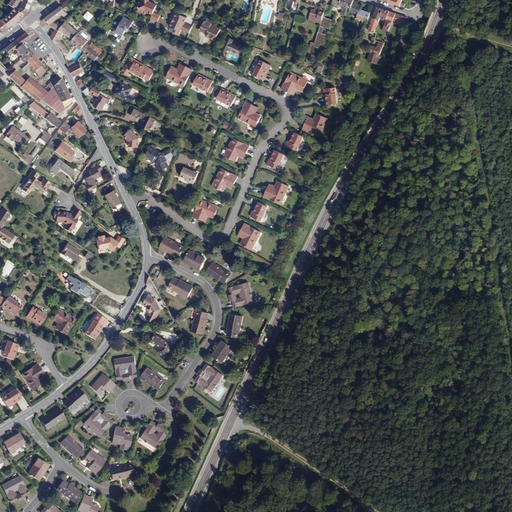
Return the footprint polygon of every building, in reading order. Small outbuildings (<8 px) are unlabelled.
[(15,22),(22,15),(14,9),(20,0),(19,0),(10,0),(7,5),(13,9),(8,14),(15,22)] [(27,11),(18,8),(21,1),(20,0),(14,9),(22,15),(26,12),(27,11)] [(31,0),(19,0),(20,0),(21,1),(18,8),(27,11),(31,0)] [(138,7),(136,11),(141,13),(143,12),(143,11),(147,11),(147,12),(152,14),(153,15),(154,12),(157,5),(149,1),(148,0),(142,0),(143,1),(138,3),(139,5),(138,7)] [(336,9),(339,0),(333,0),(330,10),(333,10),(334,8),(336,9)] [(351,8),(353,0),(340,0),(339,5),(345,6),(343,14),(348,16),(349,12),(351,8)] [(360,9),(361,6),(357,4),(358,2),(353,0),(351,8),(349,12),(358,14),(360,9)] [(66,17),(68,13),(66,12),(69,10),(65,3),(41,21),(55,29),(56,29),(58,25),(53,22),(62,15),(66,17)] [(387,19),(390,12),(375,7),(371,18),(379,21),(381,17),(387,19)] [(321,20),(324,12),(312,9),(309,16),(321,20)] [(367,22),(370,13),(360,9),(358,14),(357,19),(367,22)] [(88,21),(93,16),(88,11),(83,16),(88,21)] [(153,15),(151,19),(158,22),(161,15),(154,12),(153,15)] [(393,21),(396,13),(390,12),(387,19),(393,21)] [(188,32),(191,27),(183,23),(186,19),(175,13),(169,26),(175,29),(174,32),(178,34),(181,28),(188,32)] [(15,22),(8,14),(2,18),(9,27),(15,22)] [(129,29),(133,22),(124,17),(121,24),(118,22),(113,31),(122,36),(127,28),(129,29)] [(330,29),(332,20),(323,17),(314,47),(323,50),(328,35),(321,33),(323,27),(330,29)] [(9,27),(2,18),(0,20),(7,28),(9,27)] [(375,33),(379,21),(371,18),(370,18),(366,30),(375,33)] [(87,40),(89,38),(89,36),(89,34),(84,30),(81,30),(79,33),(66,21),(58,30),(63,33),(63,32),(72,40),(71,42),(84,53),(90,46),(87,43),(88,41),(87,40)] [(221,29),(211,25),(205,22),(204,21),(201,28),(211,33),(209,38),(215,41),(221,29)] [(229,24),(227,31),(236,33),(238,26),(229,24)] [(209,38),(211,33),(201,28),(200,29),(204,30),(203,32),(207,34),(206,36),(209,38)] [(63,33),(58,30),(56,29),(55,29),(53,33),(60,38),(63,33)] [(64,45),(61,42),(62,41),(62,39),(60,38),(53,33),(51,38),(61,49),(63,54),(69,51),(68,51),(66,48),(64,45)] [(23,45),(30,39),(27,34),(5,50),(10,55),(15,50),(23,45)] [(234,39),(228,37),(224,51),(230,53),(231,48),(233,49),(237,52),(239,51),(243,52),(247,41),(237,38),(235,42),(233,41),(234,39)] [(103,50),(93,42),(90,46),(100,54),(103,50)] [(379,55),(382,48),(383,45),(378,43),(377,47),(372,46),(370,53),(379,55)] [(33,57),(27,49),(25,47),(23,45),(15,50),(18,54),(16,56),(18,58),(19,57),(21,59),(20,60),(21,61),(13,67),(17,71),(20,68),(33,57)] [(100,54),(90,46),(84,53),(94,61),(96,59),(100,62),(100,61),(104,57),(100,54)] [(379,55),(370,53),(367,61),(376,64),(379,55)] [(41,63),(34,56),(33,57),(20,68),(25,73),(31,67),(35,72),(41,67),(43,69),(47,64),(44,61),(41,63)] [(154,71),(149,68),(144,65),(144,67),(135,62),(136,60),(131,58),(127,65),(125,65),(121,72),(128,76),(131,71),(143,79),(144,77),(149,80),(154,71)] [(268,71),(270,66),(260,61),(253,75),(262,79),(266,70),(268,71)] [(74,77),(84,71),(80,63),(77,64),(70,68),(74,77)] [(183,72),(185,66),(180,64),(177,69),(183,72)] [(184,87),(192,70),(185,66),(183,72),(177,69),(172,66),(166,78),(184,87)] [(46,72),(43,69),(41,67),(35,72),(41,78),(46,72)] [(44,96),(26,80),(25,81),(14,71),(8,76),(9,77),(17,84),(26,92),(35,99),(38,102),(44,96)] [(115,77),(104,71),(102,75),(113,81),(115,77)] [(346,85),(348,78),(340,75),(341,72),(339,71),(337,77),(336,81),(346,85)] [(307,81),(290,72),(281,89),(288,92),(290,87),(296,90),(301,93),(307,81)] [(50,89),(61,78),(57,75),(47,85),(50,89)] [(211,86),(213,81),(207,78),(207,80),(198,75),(193,85),(211,93),(214,88),(211,86)] [(47,92),(29,77),(26,80),(44,96),(47,92)] [(70,98),(61,78),(50,89),(47,92),(44,96),(38,102),(44,107),(47,104),(59,114),(72,103),(70,98)] [(129,95),(133,88),(127,85),(123,83),(120,82),(114,93),(134,103),(136,99),(129,95)] [(294,95),(296,90),(290,87),(288,92),(294,95)] [(337,103),(335,88),(323,89),(324,95),(326,95),(327,105),(337,103)] [(231,106),(236,96),(231,93),(230,95),(221,90),(217,99),(231,106)] [(107,103),(109,99),(99,94),(97,98),(93,106),(102,110),(106,103),(107,103)] [(60,122),(49,113),(48,114),(33,101),(28,105),(56,127),(60,122)] [(261,116),(256,113),(250,110),(253,105),(246,102),(238,118),(256,127),(261,116)] [(156,119),(154,118),(131,106),(128,112),(136,116),(137,115),(144,119),(140,126),(150,131),(157,119),(156,119)] [(319,137),(327,119),(316,113),(313,119),(310,125),(305,123),(302,129),(319,137)] [(310,125),(313,119),(308,116),(305,123),(310,125)] [(20,117),(17,122),(23,125),(26,120),(20,117)] [(86,130),(77,121),(70,128),(66,124),(69,121),(66,119),(59,129),(64,133),(66,131),(69,134),(72,131),(78,138),(86,130)] [(23,134),(12,126),(6,134),(6,135),(5,136),(10,140),(11,138),(13,139),(17,142),(18,141),(22,144),(27,136),(23,134)] [(138,147),(139,138),(131,129),(124,136),(129,142),(128,147),(138,147)] [(46,143),(51,136),(43,130),(38,137),(39,138),(46,143)] [(297,151),(303,137),(294,132),(290,142),(288,141),(286,146),(297,151)] [(246,153),(249,147),(233,138),(224,156),(236,162),(238,156),(241,151),(246,153)] [(74,152),(61,142),(54,151),(69,163),(72,158),(71,156),(74,152)] [(35,158),(39,148),(35,146),(30,156),(35,158)] [(167,159),(173,156),(169,149),(162,153),(150,147),(145,157),(153,161),(155,162),(158,166),(161,172),(165,170),(164,169),(169,166),(166,161),(167,161),(167,159)] [(277,169),(284,154),(275,150),(270,160),(269,159),(266,164),(277,169)] [(74,171),(58,159),(48,171),(54,175),(59,169),(70,176),(74,171)] [(98,183),(95,179),(100,176),(98,172),(100,170),(97,166),(95,168),(88,171),(91,176),(85,179),(88,185),(85,186),(88,191),(95,187),(94,185),(98,183)] [(194,184),(198,173),(184,167),(180,176),(186,178),(189,180),(188,181),(194,184)] [(226,187),(229,181),(234,183),(237,177),(221,168),(212,186),(224,192),(226,187)] [(39,175),(33,171),(27,178),(29,179),(21,189),(28,194),(31,190),(32,191),(35,190),(36,189),(42,193),(45,188),(46,189),(50,183),(43,178),(40,183),(36,179),(39,175)] [(231,189),(234,183),(229,181),(226,187),(231,189)] [(280,204),(289,186),(277,181),(274,186),(272,193),(266,190),(263,197),(280,204)] [(119,203),(116,198),(114,194),(112,191),(104,196),(111,208),(119,203)] [(213,219),(218,207),(200,199),(193,217),(199,219),(202,214),(208,216),(213,219)] [(261,221),(267,207),(258,203),(254,212),(252,211),(250,216),(261,221)] [(71,215),(66,213),(54,211),(54,217),(56,218),(56,221),(63,222),(66,224),(64,228),(69,232),(78,220),(77,219),(81,213),(79,211),(75,208),(71,215)] [(3,226),(10,215),(1,209),(0,210),(0,226),(3,226)] [(251,250),(261,232),(244,224),(241,230),(246,233),(243,238),(240,244),(251,250)] [(0,238),(9,244),(15,236),(9,233),(4,229),(1,229),(0,230),(0,238)] [(107,239),(104,240),(103,239),(103,236),(97,237),(97,240),(96,240),(97,250),(106,248),(112,252),(115,246),(119,248),(124,240),(118,236),(115,242),(109,238),(107,238),(107,239)] [(178,257),(184,247),(165,237),(160,247),(178,257)] [(67,243),(60,253),(65,256),(66,255),(74,260),(80,251),(67,243)] [(200,270),(205,259),(190,250),(185,260),(194,265),(194,266),(200,270)] [(84,257),(90,261),(94,255),(87,251),(84,257)] [(1,276),(6,279),(15,265),(7,260),(1,271),(3,273),(1,276)] [(231,274),(213,262),(207,272),(224,283),(231,274)] [(84,286),(85,285),(74,278),(73,278),(68,275),(65,280),(70,283),(69,286),(70,289),(78,294),(80,292),(88,297),(91,291),(84,286)] [(187,297),(193,287),(174,277),(169,288),(187,297)] [(253,302),(248,282),(229,288),(231,296),(236,295),(235,293),(239,292),(240,298),(237,299),(236,297),(232,298),(234,307),(253,302)] [(94,301),(98,295),(91,291),(88,297),(94,301)] [(161,309),(155,300),(152,298),(153,296),(148,294),(143,304),(149,307),(151,305),(154,309),(151,311),(149,315),(155,319),(161,309)] [(21,305),(8,297),(2,305),(11,310),(10,312),(15,315),(21,305)] [(40,324),(46,315),(32,307),(26,316),(31,320),(32,318),(40,324)] [(76,320),(59,309),(52,320),(57,323),(63,327),(60,331),(66,335),(76,320)] [(203,334),(208,313),(197,310),(192,331),(203,334)] [(238,337),(242,317),(231,315),(227,335),(238,337)] [(96,334),(102,325),(93,320),(85,333),(95,339),(98,335),(96,334)] [(63,327),(57,323),(55,328),(60,331),(63,327)] [(173,346),(157,335),(152,341),(159,346),(158,348),(159,349),(157,352),(165,357),(173,346)] [(13,353),(17,344),(7,341),(2,356),(13,360),(15,354),(13,353)] [(222,363),(232,348),(228,344),(224,342),(223,342),(217,351),(216,350),(212,356),(222,363)] [(134,357),(114,360),(117,379),(126,378),(126,376),(128,376),(129,378),(137,376),(134,357)] [(40,379),(37,374),(41,370),(38,364),(22,374),(32,391),(43,384),(40,379)] [(212,391),(223,375),(207,364),(202,371),(206,374),(206,373),(210,375),(206,379),(203,377),(204,376),(200,373),(195,380),(212,391)] [(165,380),(147,368),(141,378),(158,389),(165,380)] [(45,376),(41,370),(37,374),(40,379),(45,376)] [(109,391),(114,385),(102,374),(91,387),(100,395),(105,388),(109,391)] [(20,398),(15,389),(2,398),(8,408),(13,404),(12,403),(20,398)] [(70,412),(86,398),(79,390),(63,403),(70,412)] [(64,418),(58,408),(40,420),(47,429),(64,418)] [(99,437),(112,422),(105,416),(102,420),(103,421),(100,424),(97,420),(99,417),(100,418),(103,415),(97,409),(84,423),(99,437)] [(157,449),(167,432),(160,428),(157,431),(158,432),(156,435),(152,432),(154,429),(155,430),(157,426),(150,422),(140,438),(157,449)] [(131,435),(123,433),(124,429),(115,427),(112,443),(128,446),(131,435)] [(25,444),(20,435),(10,440),(9,439),(3,442),(9,453),(25,444)] [(84,449),(69,435),(61,443),(76,458),(84,449)] [(95,474),(105,460),(91,450),(84,460),(91,465),(88,469),(95,474)] [(45,470),(48,466),(38,459),(27,474),(36,480),(43,470),(45,470)] [(133,475),(130,464),(110,469),(113,480),(133,475)] [(28,494),(19,476),(1,486),(11,503),(17,500),(19,499),(17,495),(14,496),(12,492),(18,488),(21,493),(19,494),(21,498),(22,497),(28,494)] [(80,493),(63,481),(56,489),(74,502),(80,493)] [(95,511),(98,507),(94,506),(95,505),(90,503),(92,498),(84,495),(78,510),(81,511),(95,511)]
